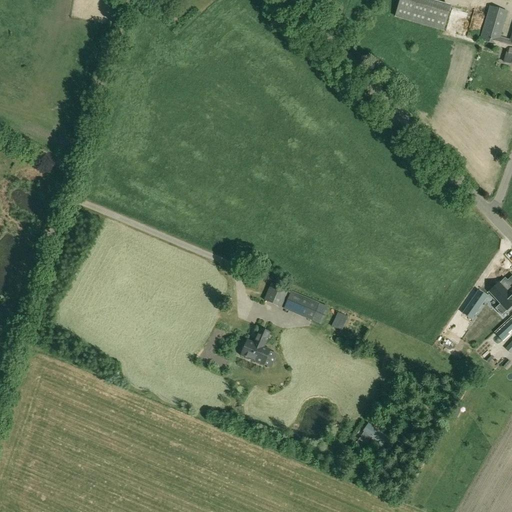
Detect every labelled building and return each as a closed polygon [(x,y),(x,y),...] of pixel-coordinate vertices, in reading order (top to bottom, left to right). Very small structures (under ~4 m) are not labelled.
[(450,8),(423,0),(400,0),(395,17),(444,31),(450,8)] [(490,7),(481,41),(509,49),(505,63),(511,65),(511,37),(510,43),(500,40),(508,12),(490,7)] [(506,279),(501,284),(505,289),(511,296),(511,281),(510,283),(506,279)] [(511,306),(511,296),(505,289),(501,284),(500,283),(490,292),(496,297),(495,298),(501,305),(500,308),(503,311),(506,310),(507,311),(511,306)] [(264,301),(281,308),(288,291),(271,284),(264,301)] [(472,320),(487,295),(479,290),(463,314),(472,320)] [(319,304),(288,291),(281,308),(312,321),(319,304)] [(312,321),(321,325),(329,307),(320,303),(319,304),(312,321)] [(348,317),(338,313),(331,326),(342,331),(348,317)] [(511,319),(496,335),(503,341),(511,332),(511,319)] [(259,328),(253,343),(247,340),(240,356),(245,358),(245,359),(249,361),(249,360),(255,362),(254,363),(258,365),(259,364),(263,366),(270,350),(264,347),(271,333),(259,328)] [(440,354),(444,357),(450,349),(446,346),(440,354)]
